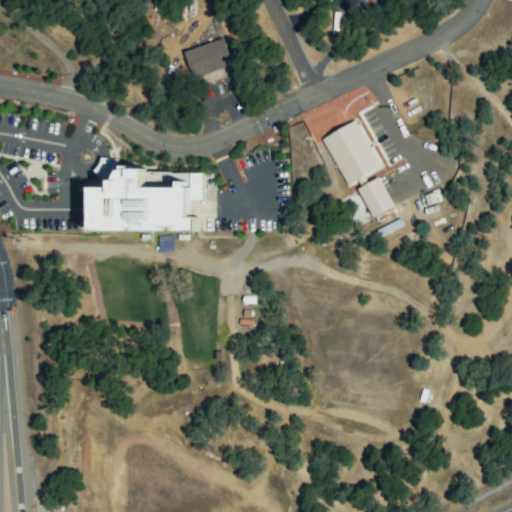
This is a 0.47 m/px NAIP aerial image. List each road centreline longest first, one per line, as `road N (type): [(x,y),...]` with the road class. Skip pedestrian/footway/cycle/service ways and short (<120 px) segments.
road 1 (residential): [(475,0),(435,39),(200,148),(164,144),(92,104),(0,85)]
road 2 (motorway): [(19,511),(0,318)]
